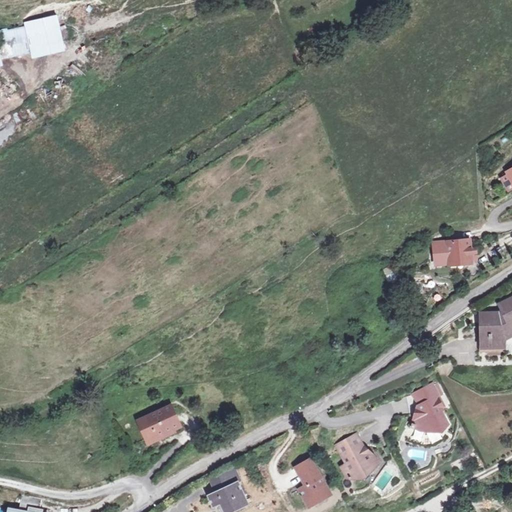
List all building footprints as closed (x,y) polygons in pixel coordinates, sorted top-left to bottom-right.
[(27,22),(0,28),(0,54),(33,48),(27,22)] [(14,63),(0,69),(0,88),(22,79),(14,63)] [(433,265),(470,262),(468,239),(447,241),(447,252),(432,254),(433,265)] [(386,281),(393,278),(388,266),(381,269),(386,281)] [(485,331),(486,341),(507,339),(507,324),(511,323),(511,294),(496,303),(500,311),(481,311),(481,317),(476,317),(478,331),(485,331)] [(485,331),(478,331),(479,341),(486,341),(485,331)] [(498,359),(498,348),(478,349),(478,360),(498,359)] [(412,413),(408,425),(424,430),(434,424),(439,429),(445,423),(440,411),(442,405),(430,383),(411,391),(417,405),(416,407),(417,410),(412,413)] [(175,440),(172,433),(182,429),(171,404),(144,416),(155,441),(163,438),(166,444),(175,440)] [(355,434),(336,445),(347,464),(342,467),(347,477),(360,477),(365,469),(376,462),(371,453),(366,453),(355,434)] [(312,455),(296,464),(307,482),(300,486),(310,503),(332,491),(312,455)] [(241,478),(234,465),(218,473),(225,486),(214,492),(209,494),(213,504),(221,501),(226,511),(249,501),(238,479),(241,478)] [(207,478),(214,492),(225,486),(218,473),(207,478)] [(42,511),(43,508),(40,507),(42,497),(22,493),(19,510),(8,508),(6,511),(42,511)]
